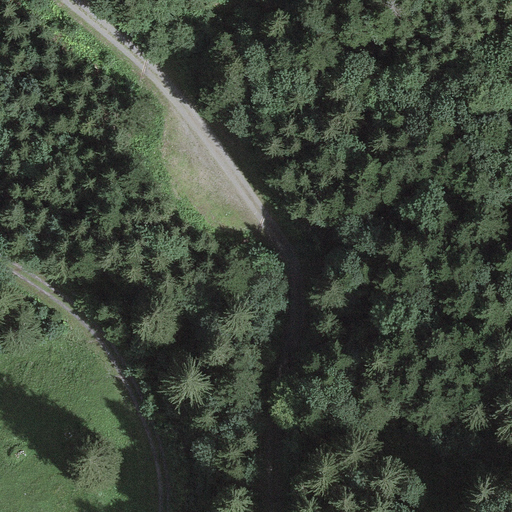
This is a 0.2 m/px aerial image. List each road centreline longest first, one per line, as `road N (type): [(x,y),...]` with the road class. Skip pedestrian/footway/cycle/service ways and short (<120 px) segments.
road 1 (track): [(72,0),(158,74),(285,243),(302,278),(272,420),(276,511)]
road 2 (track): [(0,259),(69,304),(107,344),(144,415),(164,511)]
